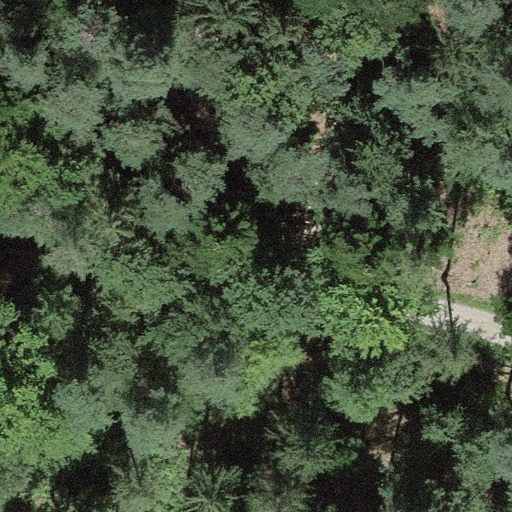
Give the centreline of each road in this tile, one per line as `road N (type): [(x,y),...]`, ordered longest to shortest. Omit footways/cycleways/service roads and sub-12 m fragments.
road 1 (track): [(0,266),(215,267),(511,325)]
road 2 (track): [(371,297),(511,143)]
